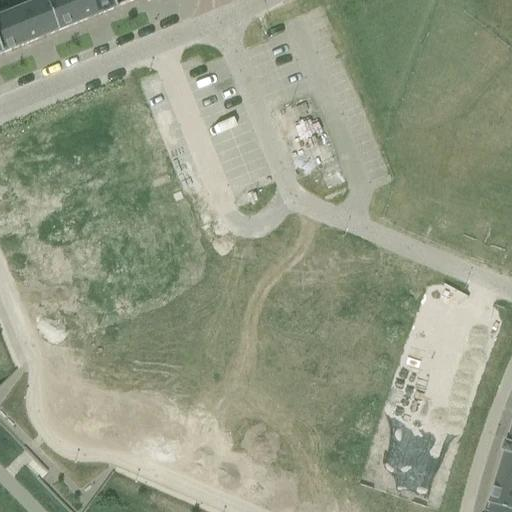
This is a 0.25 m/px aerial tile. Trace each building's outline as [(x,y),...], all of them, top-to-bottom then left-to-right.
[(38,40),(57,32),(44,0),(40,0),(25,6),(38,40)] [(44,0),(57,32),(76,25),(66,0),(44,0)] [(88,0),(66,0),(76,25),(95,17),(88,0)] [(88,0),(95,17),(115,9),(111,0),(88,0)] [(111,0),(115,9),(137,0),(145,0),(147,3),(153,0),(111,0)] [(19,47),(38,40),(25,6),(6,14),(19,47)] [(19,47),(4,10),(0,11),(0,52),(1,55),(19,47)] [(505,453),(502,463),(511,466),(511,443),(508,443),(508,444),(506,443),(503,453),(505,453)] [(511,466),(502,463),(495,484),(511,489),(511,466)] [(511,489),(495,484),(489,505),(491,506),(490,506),(491,506),(491,505),(511,511),(511,489)]
